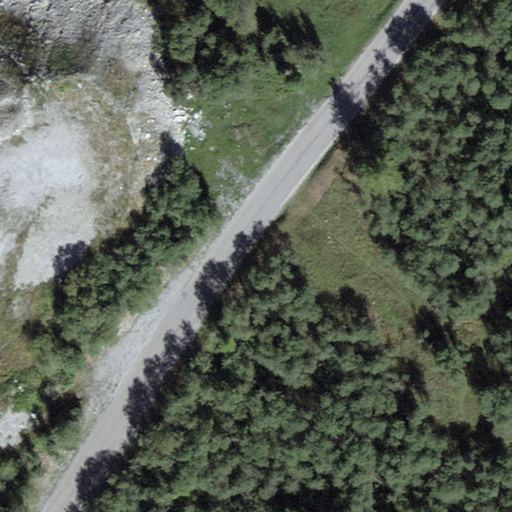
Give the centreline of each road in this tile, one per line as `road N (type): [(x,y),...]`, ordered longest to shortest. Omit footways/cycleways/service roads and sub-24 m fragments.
road 1 (tertiary): [(423,0),(235,239),(54,511)]
road 2 (track): [(511,277),(484,336),(470,394),(472,418),(511,427)]
